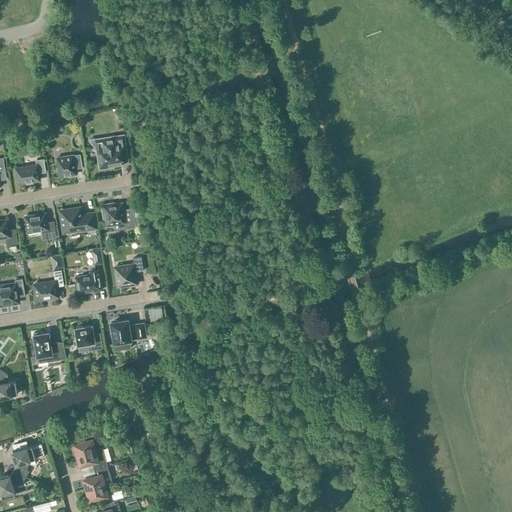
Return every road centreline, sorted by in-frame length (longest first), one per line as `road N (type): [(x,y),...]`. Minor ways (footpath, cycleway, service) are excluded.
road 1 (residential): [(0,320),(150,296)]
road 2 (residential): [(0,201),(128,180)]
